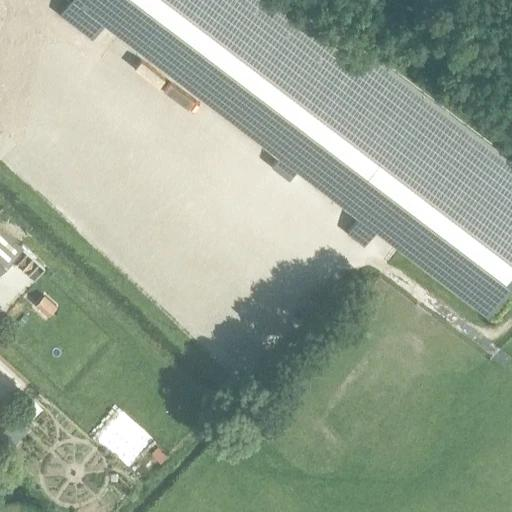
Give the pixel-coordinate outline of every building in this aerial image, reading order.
[(511,281),(511,182),(272,0),(69,0),(60,12),(92,37),(104,22),(487,314),(511,281)] [(57,89),(55,72),(44,73),(46,90),(57,89)] [(0,267),(2,269),(21,248),(0,228),(0,267)] [(45,296),(37,304),(49,315),(57,307),(45,296)] [(20,411),(0,433),(0,435),(11,446),(33,423),(20,411)]
